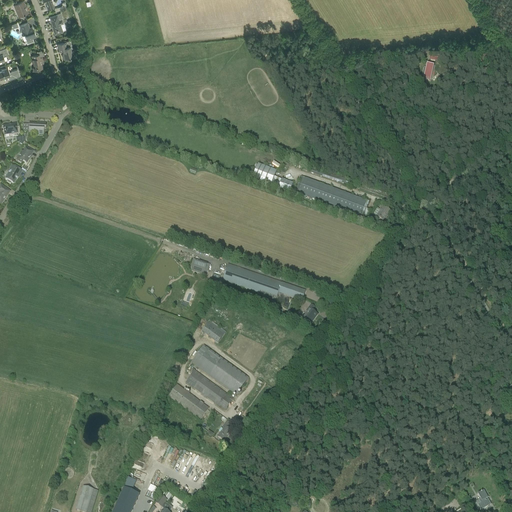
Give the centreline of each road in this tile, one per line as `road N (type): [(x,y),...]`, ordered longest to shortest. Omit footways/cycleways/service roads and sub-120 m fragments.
road 1 (unclassified): [(197,511),(421,209),(511,349)]
road 2 (track): [(296,0),(423,202)]
road 3 (residential): [(34,0),(54,70),(0,89)]
